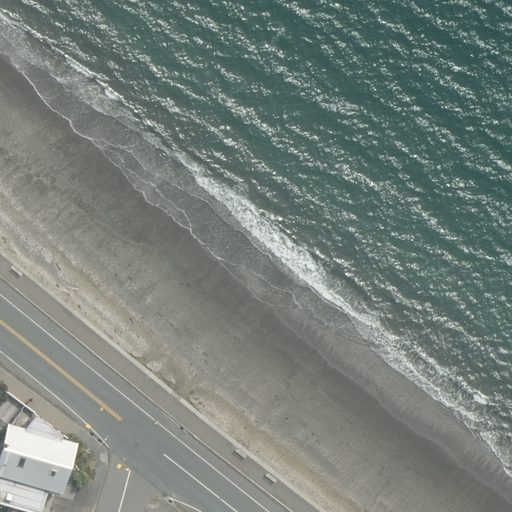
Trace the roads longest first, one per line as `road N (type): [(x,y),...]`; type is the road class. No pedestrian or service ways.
road 1 (tertiary): [(0,321),(151,434)]
road 2 (tertiary): [(151,434),(249,511)]
